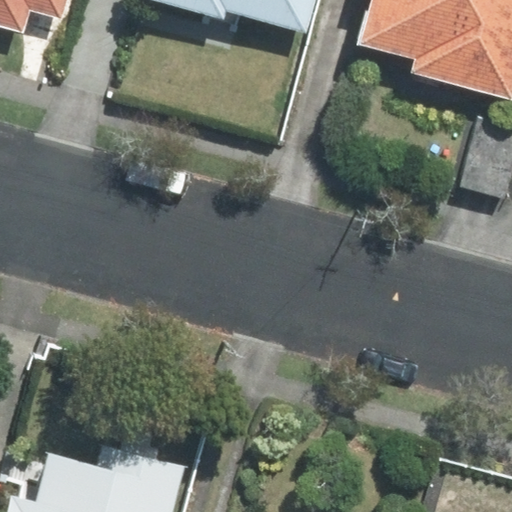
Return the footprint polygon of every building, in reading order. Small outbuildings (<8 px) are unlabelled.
[(0,0),(0,9),(30,17),(34,0),(0,0)] [(306,0),(257,0),(303,13),(306,0)] [(511,0),(375,0),(371,21),(430,34),(425,59),(511,77),(511,0)] [(511,185),(511,119),(475,113),(462,185),(511,193),(511,185)] [(171,511),(184,457),(62,429),(52,473),(18,465),(6,511),(171,511)]
